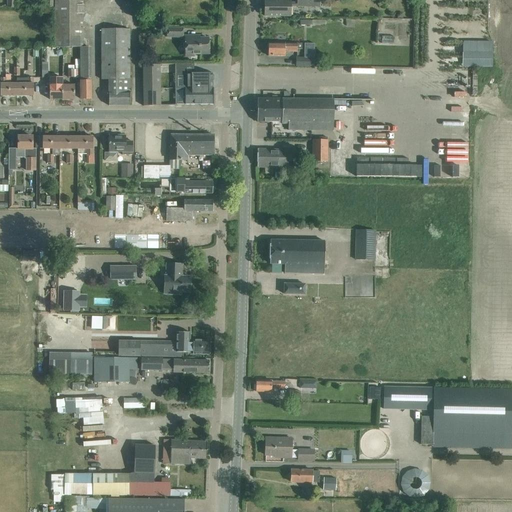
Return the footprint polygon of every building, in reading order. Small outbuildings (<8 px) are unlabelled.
[(83,0),(53,0),(53,8),(55,8),(55,14),(54,14),(54,15),(55,15),(55,22),(54,22),(54,23),(55,23),(55,29),(55,31),(54,31),(55,31),(55,39),(54,39),(54,40),(55,40),(55,47),(54,47),(54,48),(55,48),(55,49),(56,49),(56,48),(62,48),(81,47),(81,67),(81,68),(81,69),(81,75),(81,78),(81,79),(91,79),(91,68),(91,47),(83,47),(83,0)] [(265,1),(265,17),(275,17),(290,17),(290,9),(290,1),(275,1),(265,1)] [(183,38),(183,29),(168,28),(167,37),(183,38)] [(102,30),(102,70),(102,80),(109,80),(109,106),(130,106),(130,30),(102,30)] [(193,54),(199,54),(209,54),(208,39),(194,39),(194,37),(185,37),(186,53),(193,53),(193,54)] [(464,42),(463,65),(493,65),(493,43),(464,42)] [(297,44),(279,43),(269,43),(268,56),(284,57),(284,51),(297,51),(297,44)] [(295,57),(295,66),(311,66),(311,58),(295,57)] [(160,65),(143,65),(143,89),(160,89),(160,65)] [(194,65),(185,65),(185,105),(213,105),(213,74),(194,74),(194,65)] [(28,84),(17,84),(17,96),(34,96),(33,84),(33,78),(28,78),(28,84)] [(17,96),(17,84),(6,85),(6,79),(1,79),(1,84),(0,84),(0,96),(17,96)] [(62,86),(63,86),(63,79),(49,79),(50,100),(62,100),(62,86)] [(81,82),(81,90),(81,100),(91,100),(91,82),(81,82)] [(75,86),(63,86),(62,86),(62,100),(75,100),(75,86)] [(160,89),(143,89),(144,106),(144,107),(160,106),(160,89)] [(288,131),(298,131),(333,131),(334,100),(261,99),(257,99),(257,122),(282,123),(282,124),(288,124),(288,131)] [(202,154),(214,154),(214,135),(202,135),(202,134),(201,133),(199,133),(198,134),(198,135),(194,135),(183,136),(171,135),(170,160),(187,161),(187,155),(202,155),(202,154)] [(109,136),(108,152),(105,152),(105,160),(117,160),(117,152),(122,152),(122,156),(133,156),(133,142),(126,142),(125,136),(109,136)] [(18,137),(18,147),(24,147),(24,159),(26,159),(36,159),(36,149),(32,149),(32,147),(32,137),(18,137)] [(59,149),(59,137),(43,137),(42,149),(59,149)] [(76,137),(59,137),(59,149),(76,150),(76,137)] [(76,137),(76,150),(86,150),(86,156),(87,156),(87,162),(93,162),(93,137),(76,137)] [(314,145),(314,162),(328,163),(328,145),(328,141),(314,140),(314,145)] [(294,150),(268,150),(258,149),(257,168),(294,168),(294,150)] [(67,155),(67,164),(77,164),(77,155),(67,155)] [(26,159),(26,170),(36,171),(36,159),(26,159)] [(122,164),(122,178),(133,179),(133,165),(122,164)] [(159,164),(144,164),(144,177),(159,177),(159,164)] [(203,194),(213,194),(213,182),(189,182),(189,179),(170,179),(170,191),(170,192),(172,192),(184,192),(184,194),(203,194)] [(14,204),(14,188),(10,188),(10,207),(18,208),(18,204),(14,204)] [(114,197),(107,197),(106,211),(114,211),(114,197)] [(213,201),(203,201),(184,200),(183,209),(166,208),(166,222),(192,222),(192,212),(213,212),(213,201)] [(374,259),(375,230),(356,230),(355,259),(374,259)] [(124,251),(168,251),(169,238),(136,238),(136,241),(124,241),(124,251)] [(284,273),(294,274),(324,274),(324,242),(270,241),(270,264),(285,265),(284,273)] [(172,292),(179,293),(189,293),(190,277),(182,277),(182,265),(167,265),(166,276),(165,276),(164,287),(172,288),(172,292)] [(111,267),(111,269),(99,269),(99,273),(99,278),(111,278),(111,280),(135,280),(135,267),(111,267)] [(328,298),(343,298),(343,282),(328,282),(328,298)] [(305,284),(294,284),(284,284),(284,294),(305,295),(305,284)] [(81,292),(64,291),(64,312),(80,312),(81,292)] [(178,332),(177,343),(164,343),(164,354),(210,355),(210,341),(195,341),(195,332),(178,332)] [(119,342),(119,355),(164,356),(164,354),(164,343),(119,342)] [(126,357),(100,358),(101,382),(127,381),(126,357)] [(210,361),(175,360),(142,359),(141,371),(174,372),(175,369),(184,369),(184,373),(209,373),(210,361)] [(49,375),(92,376),(92,360),(71,360),(49,360),(49,375)] [(284,382),(266,381),(256,381),(256,392),(271,392),(271,387),(284,388),(284,382)] [(389,429),(391,383),(382,383),(380,429),(389,429)] [(432,445),(511,447),(511,391),(434,389),(432,445)] [(108,398),(66,400),(66,414),(79,413),(79,418),(91,417),(91,412),(103,411),(103,406),(109,406),(108,398)] [(123,410),(143,409),(143,399),(123,399),(123,410)] [(298,460),(308,461),(313,461),(313,450),(291,449),(291,439),(266,438),(265,455),(275,456),(275,458),(299,458),(298,460)] [(170,464),(181,464),(191,465),(191,459),(207,459),(207,442),(171,440),(170,464)] [(135,445),(134,472),(155,473),(155,458),(156,446),(135,445)] [(341,451),(341,464),(352,464),(352,451),(341,451)] [(312,471),(301,471),(291,470),(291,482),(301,483),(319,483),(319,471),(312,471)] [(403,472),(404,495),(418,494),(418,488),(428,488),(427,471),(403,472)] [(335,491),(335,479),(324,478),(323,490),(335,491)] [(129,481),(71,480),(71,494),(129,495),(129,497),(170,497),(170,491),(170,483),(129,483),(129,481)] [(70,511),(77,511),(82,511),(82,497),(70,497),(70,511)] [(184,500),(108,499),(87,498),(87,508),(100,509),(99,511),(157,511),(158,511),(184,511),(184,500)]
